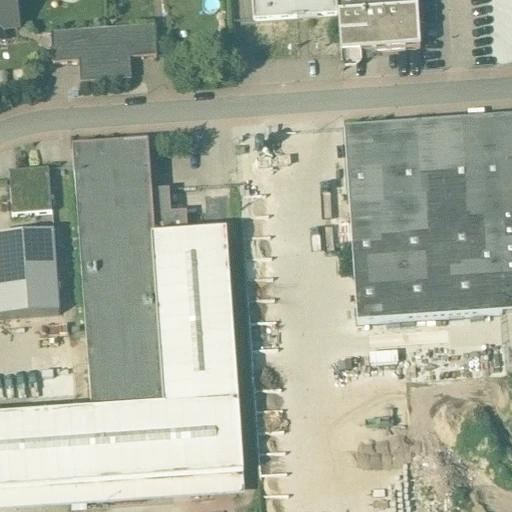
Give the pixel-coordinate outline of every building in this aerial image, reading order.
[(13,0),(0,0),(0,30),(17,29),(13,0)] [(335,0),(251,0),(253,24),(336,18),(335,0)] [(415,0),(335,0),(336,18),(339,57),(419,52),(415,0)] [(154,30),(102,34),(104,64),(130,63),(156,61),(154,30)] [(102,34),(50,37),(52,68),(79,66),(104,64),(102,34)] [(130,63),(104,64),(106,86),(131,84),(130,63)] [(104,64),(79,66),(80,88),(106,86),(104,64)] [(511,121),(343,133),(356,328),(511,316),(511,121)] [(147,147),(72,152),(73,177),(74,177),(149,172),(147,147)] [(149,172),(74,177),(91,417),(0,423),(0,496),(193,483),(194,495),(219,493),(218,481),(243,479),(225,238),(187,241),(185,217),(170,218),(168,194),(151,195),(149,172)] [(12,220),(52,217),(48,173),(9,176),(12,220)] [(53,237),(0,240),(0,322),(59,318),(53,237)]
